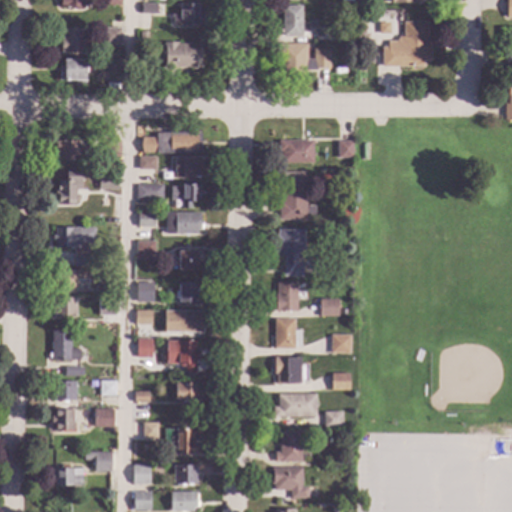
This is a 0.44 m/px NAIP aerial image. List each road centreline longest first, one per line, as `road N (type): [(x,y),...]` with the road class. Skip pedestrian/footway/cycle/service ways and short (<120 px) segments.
road 1 (residential): [(242,0),(233,511)]
road 2 (residential): [(19,0),(10,511)]
road 3 (residential): [(465,105),(0,108)]
